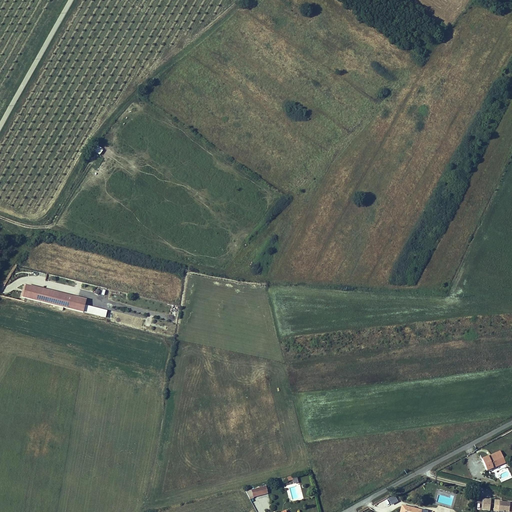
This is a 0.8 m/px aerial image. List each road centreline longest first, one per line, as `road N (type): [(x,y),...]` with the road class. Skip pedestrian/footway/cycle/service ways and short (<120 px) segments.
road 1 (track): [(0,210),(56,221),(159,74),(245,0)]
road 2 (residential): [(343,511),(511,421)]
road 3 (unclassified): [(68,0),(0,122)]
